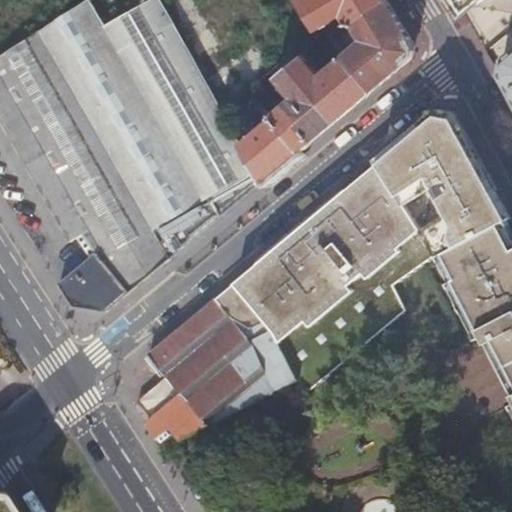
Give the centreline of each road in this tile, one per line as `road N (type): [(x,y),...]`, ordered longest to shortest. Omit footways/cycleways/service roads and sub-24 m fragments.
road 1 (residential): [(67,385),(449,64)]
road 2 (primary): [(145,511),(67,385)]
road 3 (primary): [(67,385),(0,279)]
road 4 (residential): [(449,64),(511,167)]
